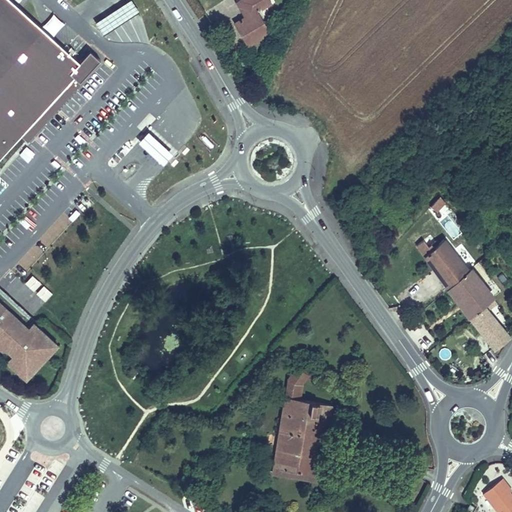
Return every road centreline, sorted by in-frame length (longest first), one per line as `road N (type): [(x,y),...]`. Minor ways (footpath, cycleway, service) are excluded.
road 1 (residential): [(62,409),(102,305),(137,243),(173,205),(241,172)]
road 2 (tertiary): [(327,237),(416,364)]
